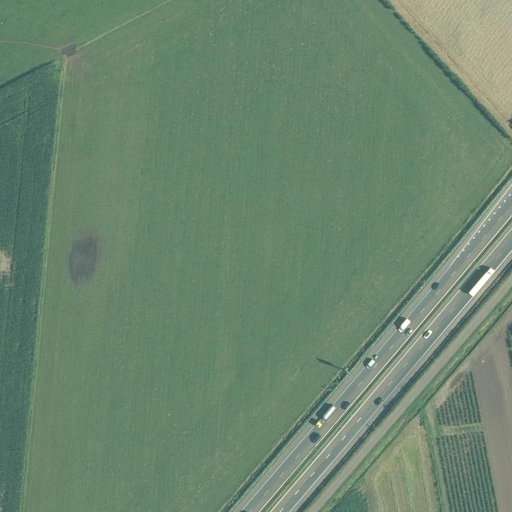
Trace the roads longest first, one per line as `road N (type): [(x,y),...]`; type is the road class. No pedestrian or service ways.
road 1 (motorway): [(511,203),(249,511)]
road 2 (motorway): [(279,511),(511,236)]
road 3 (unclassified): [(315,511),(511,287)]
